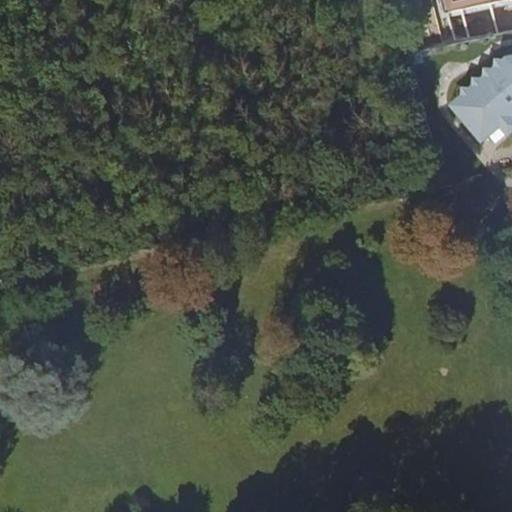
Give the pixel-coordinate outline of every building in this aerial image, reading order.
[(442,0),(446,15),(509,0),(442,0)] [(511,60),(511,61),(507,56),(503,59),(495,58),(494,68),(492,69),(484,68),(483,77),(481,78),(473,76),(472,86),(470,88),(462,86),(460,96),(463,99),(452,109),(481,143),(499,128),(509,120),(511,124),(511,131),(511,132),(511,60)] [(449,106),(452,109),(463,99),(460,96),(449,106)] [(506,136),(511,132),(511,131),(511,124),(509,120),(499,128),(506,136)] [(105,321),(105,317),(156,306),(149,275),(90,286),(93,298),(27,312),(31,332),(83,321),(84,325),(90,329),(101,327),(105,321)]
